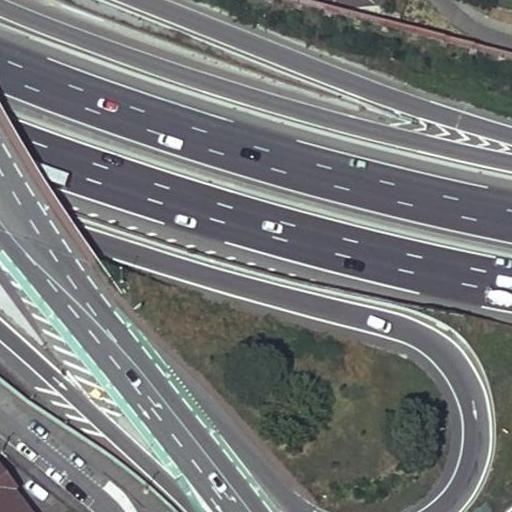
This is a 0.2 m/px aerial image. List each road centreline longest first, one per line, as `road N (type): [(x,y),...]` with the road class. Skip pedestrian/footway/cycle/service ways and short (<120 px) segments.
road 1 (motorway): [(0,203),(432,338),(463,368),(475,410),(467,477),(439,511)]
road 2 (motorway): [(511,160),(165,65),(0,1)]
road 3 (motorway): [(0,143),(180,207),(511,292)]
road 4 (motorway): [(511,203),(253,144),(0,58)]
road 5 (motorway): [(511,133),(128,0)]
road 6 (motorway): [(0,329),(206,511)]
road 7 (primary): [(0,197),(148,400)]
road 8 (motorway): [(293,511),(200,408),(148,400)]
road 9 (residential): [(123,511),(0,416)]
road 10 (primary): [(148,400),(230,511)]
